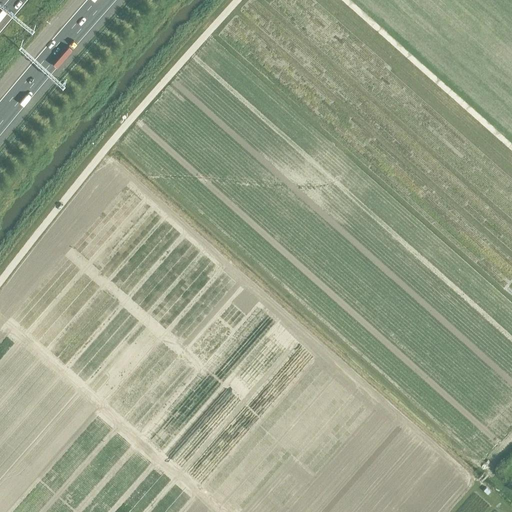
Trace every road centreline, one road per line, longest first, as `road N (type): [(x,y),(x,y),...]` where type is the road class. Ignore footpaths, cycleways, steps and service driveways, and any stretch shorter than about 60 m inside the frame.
road 1 (track): [(240,0),(106,147),(0,283)]
road 2 (track): [(511,147),(346,0)]
road 3 (motorway): [(0,118),(101,0)]
